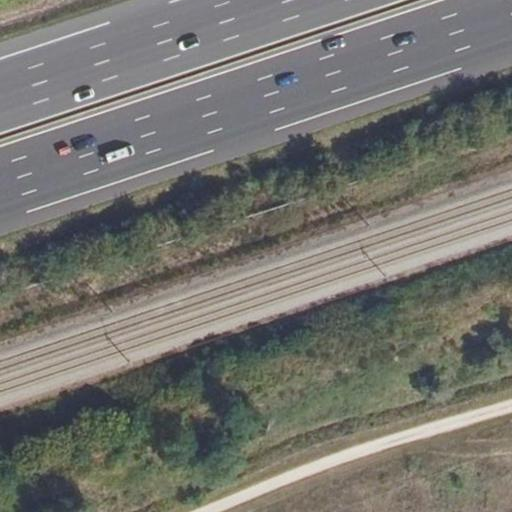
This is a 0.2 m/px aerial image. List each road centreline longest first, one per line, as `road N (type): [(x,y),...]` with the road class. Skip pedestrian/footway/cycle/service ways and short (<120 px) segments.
road 1 (motorway): [(0,185),(511,16)]
road 2 (track): [(511,410),(211,511)]
road 3 (motorway): [(283,0),(0,93)]
